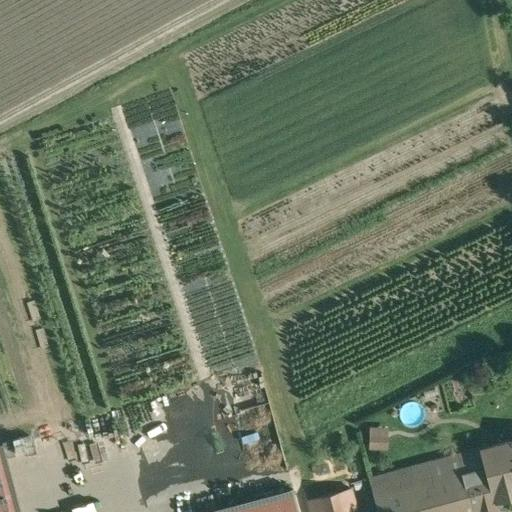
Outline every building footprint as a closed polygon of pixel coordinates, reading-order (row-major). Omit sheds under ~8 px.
[(386,448),(386,426),(367,425),(366,448),(386,448)] [(511,437),(479,446),(493,500),(511,494),(511,437)] [(17,511),(0,445),(0,511),(17,511)] [(479,446),(366,475),(375,511),(492,511),(496,511),(493,500),(479,446)] [(358,511),(351,486),(305,499),(308,511),(358,511)] [(296,511),(290,487),(195,511),(296,511)]
